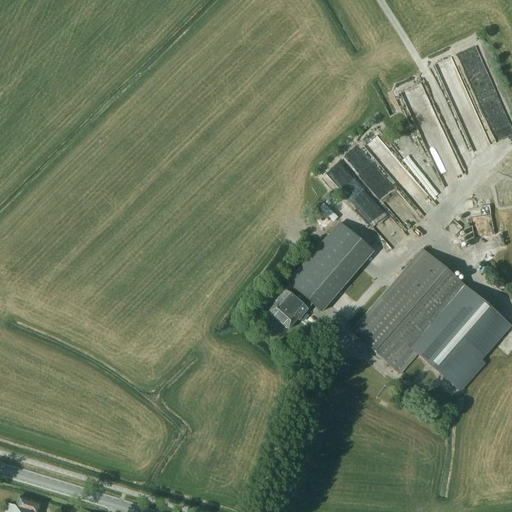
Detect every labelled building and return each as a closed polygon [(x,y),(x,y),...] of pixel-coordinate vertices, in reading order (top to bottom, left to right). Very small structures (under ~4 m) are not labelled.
[(489,146),(483,152),(488,156),(485,159),(489,163),(498,154),(489,146)] [(474,217),(475,236),(496,235),(495,215),(474,217)] [(289,286),(276,301),(277,302),(268,312),(288,330),(297,319),(298,320),(311,305),(321,313),(373,252),(338,222),(285,283),(289,286)] [(510,326),(423,251),(351,333),(399,375),(417,354),(460,392),(484,364),(480,360),(510,326)] [(38,511),(41,504),(19,497),(15,506),(8,504),(4,511),(38,511)]
